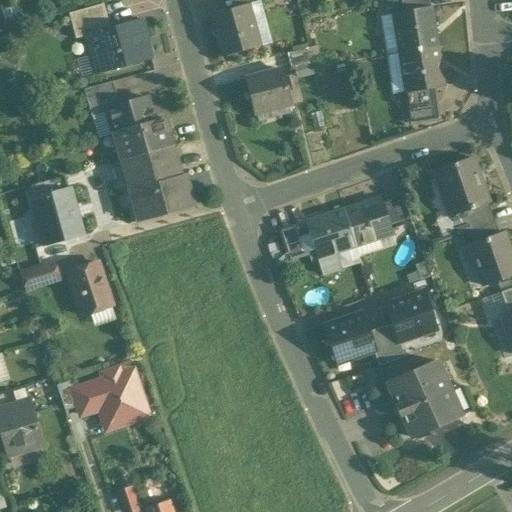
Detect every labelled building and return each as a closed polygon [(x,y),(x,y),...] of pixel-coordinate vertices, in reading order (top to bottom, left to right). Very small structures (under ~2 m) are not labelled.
[(428,0),(404,0),(400,1),(402,12),(429,8),(428,0)] [(103,4),(68,14),(76,39),(86,36),(86,35),(110,29),(103,4)] [(247,4),(211,14),(223,57),(259,47),(247,4)] [(402,12),(393,14),(399,53),(436,47),(430,8),(429,8),(402,12)] [(110,29),(86,35),(86,36),(92,58),(100,56),(103,66),(109,70),(152,59),(142,20),(110,29)] [(436,47),(399,53),(410,123),(438,119),(433,88),(443,86),(436,47)] [(308,48),(287,53),(290,69),(312,63),(308,48)] [(283,72),(263,77),(263,75),(245,80),(254,113),(291,103),(283,72)] [(113,82),(84,90),(87,101),(116,93),(113,82)] [(116,93),(87,101),(92,117),(108,113),(107,109),(119,105),(116,93)] [(119,105),(107,109),(108,113),(114,134),(156,122),(153,109),(150,110),(147,98),(119,105)] [(156,122),(114,134),(121,161),(171,147),(167,132),(169,131),(166,119),(156,122)] [(121,161),(117,162),(125,192),(127,191),(179,177),(179,176),(171,147),(121,161)] [(473,158),(456,164),(456,163),(434,171),(450,216),(470,209),(487,203),(488,202),(488,201),(487,201),(477,174),(478,174),(473,158)] [(179,177),(127,191),(135,223),(193,207),(184,175),(179,176),(179,177)] [(82,234),(70,189),(31,199),(43,245),(82,234)] [(402,195),(381,202),(389,226),(410,218),(402,195)] [(380,198),(343,210),(355,246),(391,234),(389,226),(381,202),(380,198)] [(487,203),(470,209),(472,213),(465,215),(471,231),(494,222),(487,203)] [(343,210),(306,222),(315,252),(323,275),(341,269),(335,253),(355,246),(343,210)] [(306,222),(292,227),(293,231),(281,234),(289,260),(315,252),(306,222)] [(494,222),(471,231),(475,243),(499,234),(494,222)] [(475,243),(468,245),(482,286),(511,275),(511,258),(503,233),(475,243)] [(54,263),(20,273),(25,291),(60,280),(54,263)] [(97,263),(68,273),(83,316),(96,311),(97,307),(110,302),(97,263)] [(511,288),(500,293),(509,316),(511,314),(511,288)] [(386,308),(398,342),(418,336),(417,334),(435,328),(422,292),(388,304),(386,308)] [(358,314),(323,326),(335,362),(353,356),(354,358),(374,351),(362,316),(358,314)] [(511,314),(509,316),(502,318),(511,345),(511,314)] [(436,361),(387,383),(397,405),(394,406),(399,417),(402,416),(411,438),(461,416),(436,361)] [(105,431),(149,416),(133,369),(120,373),(119,368),(100,374),(102,379),(71,390),(80,417),(98,411),(105,431)] [(28,398),(16,402),(20,413),(0,419),(0,429),(8,455),(42,444),(28,398)] [(132,486),(116,492),(123,511),(138,511),(140,511),(132,486)] [(173,511),(170,501),(145,509),(145,511),(173,511)]
